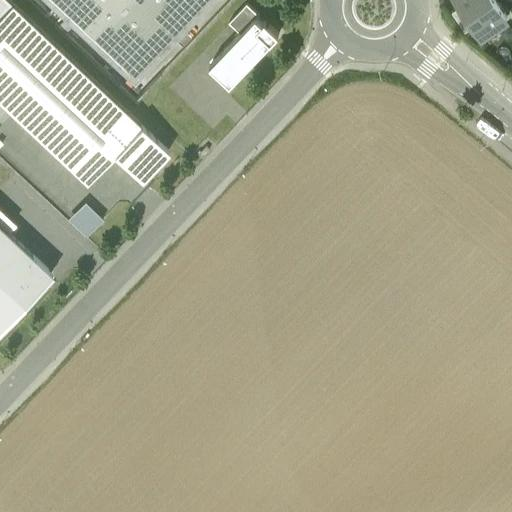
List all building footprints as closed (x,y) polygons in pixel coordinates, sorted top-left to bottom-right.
[(141,124),(9,0),(0,0),(0,101),(86,182),(113,153),(141,124)] [(59,0),(132,69),(196,0),(59,0)] [(475,25),(481,34),(507,17),(495,0),(458,0),(462,5),(475,25)] [(247,2),(229,21),(241,32),(256,16),(259,13),(247,2)] [(465,31),(475,25),(462,5),(452,11),(465,31)] [(241,32),(210,65),(230,84),(279,33),(265,20),(263,22),(256,16),(241,32)] [(141,124),(113,153),(141,179),(168,150),(141,124)] [(84,199),(66,218),(86,236),(104,217),(84,199)] [(0,224),(0,328),(52,273),(0,224)]
